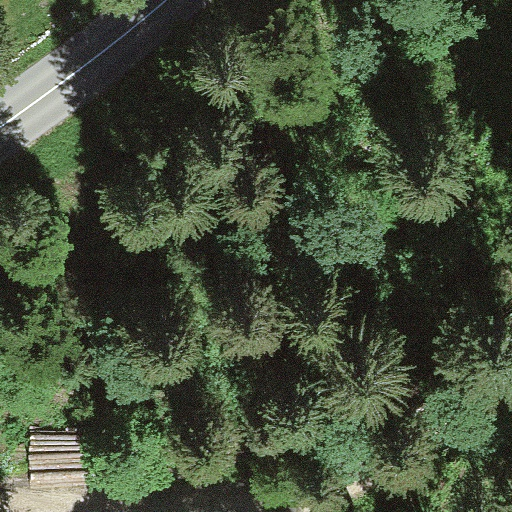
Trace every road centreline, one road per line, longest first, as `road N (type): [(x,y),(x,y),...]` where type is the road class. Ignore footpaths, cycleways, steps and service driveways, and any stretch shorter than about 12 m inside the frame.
road 1 (track): [(0,493),(422,411),(511,370)]
road 2 (secondary): [(0,133),(173,0)]
